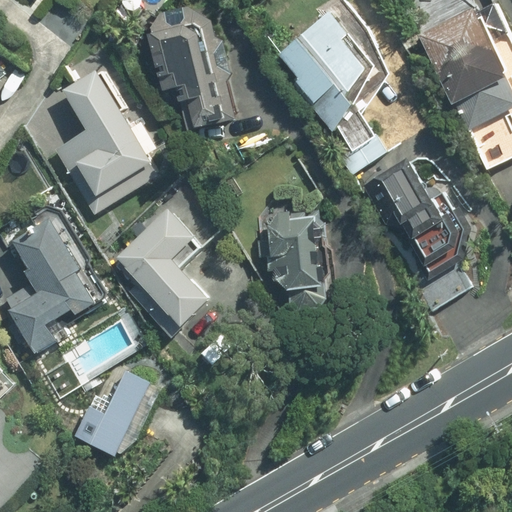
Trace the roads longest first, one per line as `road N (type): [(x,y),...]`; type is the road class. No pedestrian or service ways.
road 1 (secondary): [(511,368),(262,511)]
road 2 (unknown): [(0,134),(71,23)]
